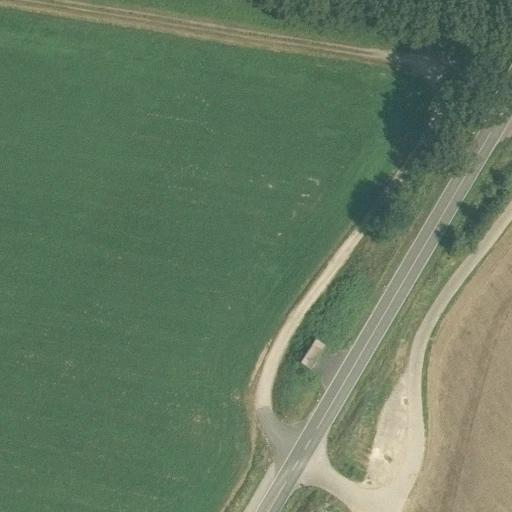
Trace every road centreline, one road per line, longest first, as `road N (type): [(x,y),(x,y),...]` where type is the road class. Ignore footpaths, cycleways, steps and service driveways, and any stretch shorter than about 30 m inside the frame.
road 1 (track): [(511,209),(415,349),(414,447),(400,497),(384,506),(279,443),(262,412),(265,373),(431,128),(428,92),(385,58),(28,0)]
road 2 (secondary): [(511,97),(265,511)]
